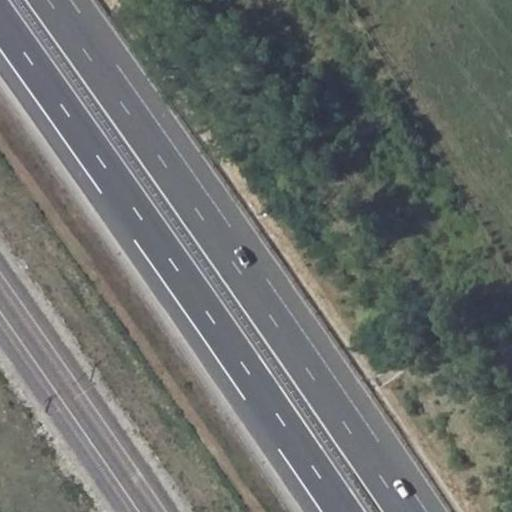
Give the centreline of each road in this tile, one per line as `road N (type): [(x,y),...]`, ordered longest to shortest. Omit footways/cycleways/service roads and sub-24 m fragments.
road 1 (motorway): [(405,511),(49,0)]
road 2 (motorway): [(0,21),(341,511)]
